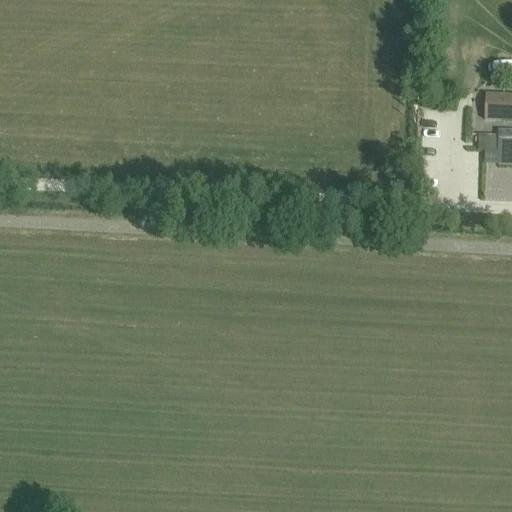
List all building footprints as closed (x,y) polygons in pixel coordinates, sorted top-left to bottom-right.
[(465,22),(465,1),(443,1),(443,22),(465,22)] [(470,60),(470,40),(441,39),(440,59),(470,60)] [(441,100),(452,100),(452,75),(441,75),(441,100)] [(511,103),(487,102),(486,121),(511,122),(511,103)] [(511,140),(500,140),(499,161),(511,161),(511,140)]
